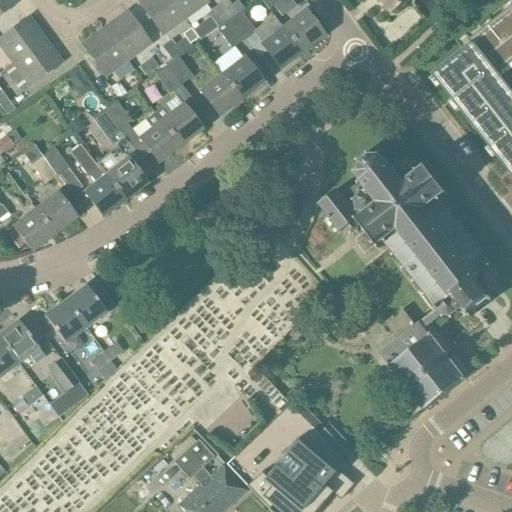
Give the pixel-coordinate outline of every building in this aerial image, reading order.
[(12,0),(0,0),(0,14),(15,3),(12,0)] [(184,20),(169,0),(145,0),(139,5),(162,36),(184,20)] [(203,0),(169,0),(184,20),(206,4),(203,0)] [(282,0),(260,0),(268,11),(282,0)] [(418,0),(379,0),(391,15),(409,0),(411,0),(414,3),(418,0)] [(237,14),(243,9),(238,1),(231,6),(237,14)] [(282,28),(301,53),(321,37),(322,38),(323,37),(303,11),(282,28)] [(435,71),(431,74),(433,77),(436,74),(437,75),(444,83),(441,86),(452,100),(457,96),(464,106),(460,109),(459,110),(470,124),(474,121),(481,130),(478,133),(505,168),(509,173),(511,176),(511,95),(502,83),(500,80),(511,70),(511,12),(511,13),(509,15),(506,11),(492,22),(495,26),(485,33),(483,30),(469,41),(471,43),(471,44),(470,46),(467,48),(466,47),(435,71)] [(240,13),(228,21),(243,41),(254,32),(240,13)] [(104,30),(127,61),(149,45),(126,14),(104,30)] [(210,18),(203,23),(211,33),(218,28),(210,18)] [(0,39),(0,45),(13,64),(44,41),(27,19),(0,39)] [(243,41),(228,21),(216,30),(231,50),(243,41)] [(280,69),(301,53),(282,28),(260,45),(280,70),(281,70),(280,69)] [(190,29),(183,35),(190,44),(197,39),(190,29)] [(127,61),(104,30),(82,47),(105,78),(127,61)] [(60,63),(44,41),(13,64),(29,86),(60,63)] [(178,58),(172,63),(166,67),(181,86),(192,78),(178,58)] [(158,69),(151,59),(139,67),(146,78),(158,69)] [(243,59),(221,76),(240,99),(260,83),(261,84),(262,84),(243,59)] [(181,86),(166,67),(154,75),(169,95),(181,86)] [(77,69),(66,77),(74,87),(84,79),(77,69)] [(219,115),(240,99),(221,76),(199,92),(219,117),(220,116),(219,115)] [(118,84),(110,90),(118,101),(135,89),(129,82),(121,88),(118,84)] [(177,97),(154,114),(178,147),(200,130),(201,131),(202,130),(177,97)] [(178,147),(154,114),(131,130),(127,125),(130,123),(116,103),(104,112),(141,159),(150,152),(158,164),(159,163),(159,162),(178,147)] [(141,159),(104,112),(92,120),(113,150),(96,164),(80,144),(80,145),(98,166),(106,177),(106,176),(124,200),(145,184),(145,185),(146,184),(132,166),(141,159)] [(77,118),(67,125),(75,136),(85,128),(77,118)] [(0,154),(13,145),(6,135),(0,139),(0,154)] [(103,216),(124,200),(106,176),(106,177),(98,166),(80,145),(69,154),(88,178),(90,176),(96,184),(84,193),(103,218),(104,217),(103,216)] [(53,149),(42,157),(43,158),(57,176),(68,168),(53,149)] [(432,310),(433,311),(439,319),(441,318),(442,318),(443,316),(449,317),(449,319),(451,319),(451,317),(455,313),(457,314),(458,313),(456,312),(457,311),(460,311),(463,309),(467,314),(466,315),(467,315),(465,317),(466,319),(468,318),(469,319),(471,318),(470,316),(489,301),(490,303),(492,301),(491,300),(492,299),(491,297),(489,298),(488,297),(488,298),(481,289),(482,286),(488,287),(488,289),(490,289),(489,286),(494,283),(496,284),(497,283),(495,282),(496,276),(498,275),(497,274),(495,274),(491,268),(494,265),(492,263),(490,266),(439,200),(444,195),(447,196),(448,193),(445,193),(425,168),(425,165),(423,164),(423,168),(420,169),(416,170),(415,166),(418,164),(416,162),(414,164),(407,161),(407,158),(405,158),(405,161),(398,163),(396,161),(395,162),(396,165),(394,170),(388,163),(391,161),(390,159),(386,162),(379,157),(380,153),(378,153),(377,156),(369,157),(368,153),(366,154),(367,157),(360,162),(357,161),(356,162),(359,164),(357,172),(353,173),(353,175),(357,175),(360,182),(342,196),(338,190),(318,205),(340,233),(346,228),(352,235),(359,230),(357,227),(360,225),(366,234),(357,239),(358,244),(366,254),(375,246),(375,249),(378,250),(379,245),(384,241),(393,253),(390,255),(391,257),(395,255),(403,266),(400,269),(402,271),(405,268),(413,280),(410,282),(411,284),(415,281),(424,293),(421,295),(422,297),(425,295),(435,307),(432,310)] [(43,158),(42,157),(30,166),(44,185),(57,176),(43,158)] [(56,193),(34,210),(53,234),(74,218),(75,219),(76,219),(56,193)] [(53,234),(34,210),(12,227),(14,230),(25,244),(32,253),(33,252),(32,251),(53,234)] [(145,212),(115,227),(121,239),(151,224),(145,212)] [(14,230),(9,234),(20,248),(25,244),(14,230)] [(66,302),(86,329),(106,313),(86,286),(85,286),(86,287),(66,302)] [(65,344),(86,329),(66,302),(46,317),(45,316),(44,317),(65,344)] [(439,319),(433,311),(415,325),(403,310),(385,324),(397,339),(380,353),(425,411),(464,381),(424,330),(439,319)] [(144,318),(135,325),(142,334),(151,327),(144,318)] [(17,323),(0,336),(0,341),(18,365),(28,357),(34,365),(44,357),(17,322),(16,322),(17,323)] [(0,378),(18,365),(0,341),(0,378)] [(116,343),(103,352),(110,362),(123,352),(116,343)] [(97,371),(110,362),(103,352),(90,362),(97,371)] [(86,395),(60,359),(47,369),(65,393),(67,392),(75,403),(86,395)] [(43,397),(35,387),(22,397),(30,406),(43,397)] [(295,405),(276,417),(287,434),(306,421),(295,405)] [(352,450),(328,424),(317,434),(342,460),(352,450)] [(196,443),(191,437),(170,455),(175,461),(173,463),(188,481),(193,477),(200,485),(177,505),(182,511),(222,511),(244,493),(221,466),(209,476),(202,468),(213,458),(198,441),(196,443)] [(246,486),(268,509),(269,509),(271,506),(278,511),(312,511),(313,511),(314,511),(315,511),(314,510),(315,509),(321,502),(322,503),(331,493),(340,500),(353,485),(351,483),(318,455),(298,438),(265,477),(261,473),(246,486)] [(159,489),(171,477),(160,464),(147,476),(159,489)]
